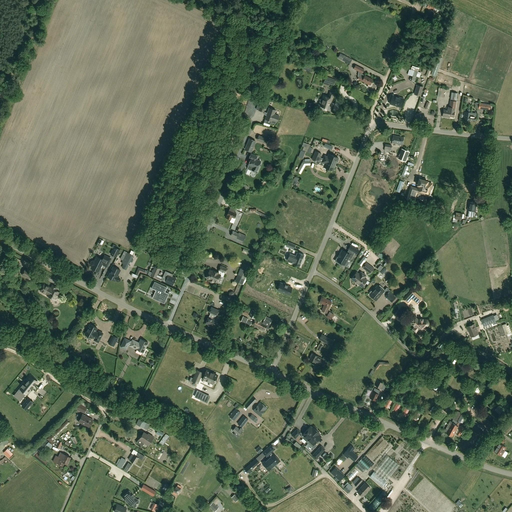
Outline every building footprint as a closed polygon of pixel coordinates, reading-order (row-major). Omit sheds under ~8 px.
[(349,64),(351,59),(344,55),(341,60),(349,64)] [(436,76),(442,58),(437,56),(431,74),(436,76)] [(414,82),(416,76),(419,78),(421,72),(418,71),(419,68),(412,65),(410,70),(409,69),(407,75),(412,76),(411,81),(414,82)] [(370,85),(373,80),(365,75),(365,76),(361,74),(360,77),(359,77),(357,79),(370,85)] [(335,80),(326,77),(323,83),(327,85),(327,83),(333,85),(335,80)] [(420,96),(423,87),(417,85),(414,94),(420,96)] [(333,94),(330,93),(328,98),(324,96),(320,106),(322,107),(322,108),(330,111),(331,107),(329,106),(330,103),(331,103),(332,99),(333,94)] [(390,104),(401,108),(404,99),(392,95),(390,104)] [(450,117),(454,117),(456,101),(450,100),(449,107),(448,110),(443,110),(442,117),(449,118),(450,117)] [(472,108),(489,110),(490,104),(473,102),(472,108)] [(265,119),(272,121),(276,110),(269,108),(265,119)] [(471,116),(471,113),(469,112),(470,109),(467,109),(466,112),(464,112),(463,120),(470,121),(470,120),(475,121),(476,117),(471,116)] [(272,140),(259,135),(257,140),(264,143),(266,140),(271,142),(272,140)] [(392,143),(402,145),(404,137),(393,135),(392,143)] [(251,152),(256,141),(249,138),(244,149),(251,152)] [(308,144),(305,151),(307,152),(310,153),(312,153),(314,149),(312,149),(312,148),(309,147),(310,145),(308,144)] [(323,159),(336,164),(336,162),(338,163),(339,160),(338,159),(338,158),(329,154),(328,157),(325,156),(323,159)] [(252,170),(256,171),(257,169),(260,161),(252,158),(253,157),(250,155),(249,159),(251,159),(248,165),(253,167),(252,170)] [(336,164),(323,159),(322,162),(325,163),(324,167),(333,171),(336,164)] [(310,163),(310,161),(303,161),(297,172),(299,173),(304,164),(310,163)] [(428,176),(419,175),(418,182),(420,182),(420,185),(413,185),(412,198),(419,198),(420,187),(425,188),(425,189),(430,189),(430,184),(432,184),(432,177),(428,177),(428,176)] [(243,208),(245,203),(234,199),(232,203),(236,205),(236,206),(238,207),(238,206),(243,208)] [(476,203),(468,202),(467,210),(475,211),(476,203)] [(227,215),(226,218),(230,220),(232,217),(234,218),(236,213),(234,212),(235,210),(230,208),(227,215)] [(286,246),(293,250),(295,245),(288,241),(286,246)] [(357,255),(359,251),(350,245),(348,249),(349,250),(347,253),(342,250),(338,257),(337,257),(335,261),(340,264),(340,263),(346,267),(354,253),(357,255)] [(124,251),(122,255),(125,256),(121,263),(123,264),(122,268),(126,270),(133,256),(127,253),(124,251)] [(293,264),(299,266),(304,255),(297,253),(296,256),(292,255),(289,262),(293,263),(293,264)] [(106,256),(103,261),(97,257),(94,262),(93,261),(91,262),(91,263),(91,265),(92,266),(91,268),(98,271),(102,264),(107,267),(111,259),(106,256)] [(366,263),(362,267),(370,273),(374,268),(366,263)] [(206,278),(211,280),(211,282),(211,283),(212,283),(213,283),(214,282),(214,281),(217,282),(220,276),(223,277),(225,273),(227,269),(220,266),(219,271),(218,273),(213,271),(213,272),(209,270),(206,278)] [(113,267),(108,277),(115,281),(117,282),(119,282),(120,281),(120,280),(120,279),(120,278),(117,276),(120,270),(113,267)] [(151,276),(155,278),(160,269),(155,267),(152,274),(151,276)] [(138,268),(135,274),(133,273),(132,276),(138,279),(140,272),(147,274),(148,271),(145,270),(138,268)] [(240,268),(235,281),(242,284),(248,271),(240,268)] [(362,287),(367,280),(364,278),(366,276),(361,272),(359,274),(356,272),(351,279),(362,287)] [(167,278),(163,277),(162,280),(173,285),(176,278),(168,275),(167,278)] [(167,287),(154,282),(151,288),(156,290),(152,298),(164,304),(169,294),(165,292),(167,287)] [(280,283),(277,290),(288,295),(291,288),(280,283)] [(47,295),(55,300),(59,292),(55,290),(57,288),(52,285),(51,288),(44,284),(40,291),(47,295)] [(385,296),(391,302),(395,297),(389,291),(386,294),(384,291),(383,290),(384,289),(380,285),(378,286),(377,285),(372,291),(371,291),(369,293),(370,294),(369,295),(376,301),(382,293),(385,296)] [(403,300),(408,304),(414,297),(413,297),(416,294),(412,290),(403,300)] [(321,297),(318,306),(323,307),(322,309),(320,309),(318,313),(329,317),(330,313),(328,312),(329,310),(332,311),(334,308),(330,307),(332,302),(321,297)] [(230,304),(225,302),(221,311),(226,313),(227,311),(231,313),(233,308),(229,306),(230,304)] [(211,307),(209,313),(211,313),(209,316),(205,324),(214,328),(217,320),(214,319),(215,315),(216,316),(219,311),(211,307)] [(482,321),(484,326),(485,330),(493,327),(492,325),(496,324),(493,316),(482,321)] [(267,326),(268,325),(261,322),(262,320),(256,317),(255,319),(252,325),(265,331),(266,328),(267,328),(268,327),(267,326)] [(417,319),(412,324),(415,327),(413,329),(416,332),(418,330),(423,324),(417,319)] [(90,324),(85,334),(87,335),(86,336),(86,337),(87,338),(88,338),(89,338),(90,338),(90,337),(92,338),(92,337),(95,339),(94,340),(98,342),(103,333),(99,331),(98,333),(95,332),(97,328),(90,324)] [(474,324),(473,324),(472,324),(472,325),(467,327),(471,337),(478,334),(474,324)] [(322,334),(319,339),(328,344),(331,339),(322,334)] [(126,350),(131,341),(124,338),(120,347),(126,350)] [(148,343),(141,339),(139,343),(132,340),(129,346),(139,351),(140,350),(144,352),(148,343)] [(447,354),(453,346),(449,342),(446,346),(443,344),(440,348),(447,354)] [(70,356),(73,352),(67,347),(64,351),(70,356)] [(309,360),(314,362),(314,361),(317,363),(317,364),(324,367),(327,361),(320,358),(318,357),(318,356),(312,353),(310,356),(311,357),(309,360)] [(423,368),(428,371),(435,362),(431,359),(430,360),(429,360),(423,368)] [(437,377),(441,380),(447,373),(443,370),(443,371),(442,371),(441,371),(437,377)] [(205,375),(201,374),(201,373),(197,371),(193,379),(197,381),(199,376),(213,383),(216,376),(207,371),(205,375)] [(25,383),(24,382),(21,385),(23,387),(21,389),(25,392),(27,390),(28,391),(31,388),(36,383),(35,382),(37,381),(31,376),(27,380),(28,380),(25,383)] [(375,386),(383,390),(386,385),(378,381),(375,386)] [(375,400),(378,394),(380,391),(374,388),(373,391),(372,391),(369,398),(375,400)] [(248,409),(256,400),(253,397),(245,406),(248,409)] [(26,410),(33,402),(28,398),(22,406),(26,410)] [(388,408),(392,400),(388,398),(384,406),(388,408)] [(397,411),(401,403),(397,401),(393,409),(397,411)] [(265,410),(267,408),(260,402),(258,405),(253,411),(260,416),(265,410)] [(84,413),(87,408),(80,404),(77,409),(84,413)] [(500,405),(497,407),(499,409),(497,411),(501,416),(505,411),(500,405)] [(402,414),(405,416),(410,408),(406,406),(402,414)] [(236,409),(229,416),(234,420),(241,413),(236,409)] [(416,410),(412,418),(416,420),(420,412),(416,410)] [(460,435),(464,428),(460,426),(460,427),(459,426),(460,424),(456,421),(461,413),(457,411),(451,422),(452,422),(446,433),(453,436),(455,432),(457,434),(457,433),(460,435)] [(463,423),(466,416),(461,413),(458,420),(463,423)] [(82,415),(79,422),(89,427),(93,420),(82,415)] [(493,424),(482,415),(477,420),(489,430),(493,424)] [(238,424),(242,427),(246,422),(248,419),(244,416),(238,424)] [(52,439),(69,422),(67,420),(50,437),(49,436),(47,439),(52,445),(55,442),(52,439)] [(138,425),(147,430),(149,424),(140,420),(138,425)] [(239,435),(242,432),(236,426),(233,430),(239,435)] [(306,442),(316,431),(313,427),(312,428),(310,427),(303,435),(297,429),(291,435),(295,438),(298,435),(306,442)] [(478,434),(480,430),(474,427),(471,431),(474,432),(470,440),(474,443),(479,434),(478,434)] [(316,431),(306,442),(314,449),(316,446),(314,444),(321,437),(319,435),(320,434),(316,431)] [(139,439),(136,443),(142,446),(144,443),(148,445),(152,439),(153,437),(149,434),(148,436),(143,433),(139,439)] [(169,436),(166,434),(159,444),(162,446),(169,436)] [(502,456),(505,451),(504,450),(506,447),(502,445),(501,444),(502,443),(503,443),(505,440),(499,436),(497,439),(501,442),(500,443),(499,443),(494,451),(497,453),(502,456)] [(42,451),(50,443),(45,438),(35,448),(41,454),(43,452),(42,451)] [(56,447),(59,449),(62,450),(64,445),(63,444),(61,444),(62,442),(61,442),(59,441),(56,447)] [(270,453),(275,449),(271,445),(262,452),(265,455),(266,457),(270,453)] [(354,448),(351,445),(343,455),(347,458),(349,457),(354,461),(358,456),(352,451),(354,448)] [(321,446),(312,455),(316,459),(324,449),(321,446)] [(144,456),(138,452),(135,456),(132,454),(128,459),(135,464),(139,458),(142,460),(144,456)] [(262,452),(255,458),(258,462),(265,455),(262,452)] [(267,458),(262,463),(269,471),(280,461),(273,453),(272,454),(270,453),(266,457),(267,458)] [(65,463),(67,464),(70,457),(65,455),(65,456),(62,454),(60,457),(56,455),(53,462),(63,466),(65,463)] [(386,481),(391,475),(399,465),(386,454),(384,457),(373,471),(386,481)] [(365,455),(355,466),(363,472),(366,469),(367,471),(374,464),(365,455)] [(47,462),(40,456),(37,459),(44,465),(47,462)] [(117,466),(121,468),(126,460),(122,458),(121,460),(119,459),(116,464),(118,465),(117,466)] [(247,473),(259,463),(258,462),(255,458),(244,469),(247,473)] [(123,469),(127,472),(132,465),(128,462),(123,469)] [(344,475),(335,467),(330,472),(339,481),(344,475)] [(355,468),(347,477),(351,481),(359,472),(355,468)] [(382,487),(386,481),(373,471),(369,477),(382,487)] [(362,481),(359,478),(359,479),(357,477),(354,480),(352,483),(357,487),(362,481)] [(353,487),(347,482),(344,486),(342,484),(341,486),(344,488),(348,492),(353,487)] [(362,497),(370,488),(365,483),(357,492),(362,497)] [(141,488),(153,496),(155,491),(143,484),(141,488)] [(268,494),(275,488),(271,484),(264,489),(268,494)] [(181,487),(178,485),(173,492),(176,495),(181,487)] [(368,507),(373,511),(387,495),(382,490),(368,507)] [(134,497),(135,496),(132,494),(129,491),(125,495),(123,500),(126,500),(131,506),(132,505),(133,506),(136,507),(138,504),(134,503),(135,498),(134,497)] [(218,507),(212,502),(208,506),(214,511),(218,507)]
